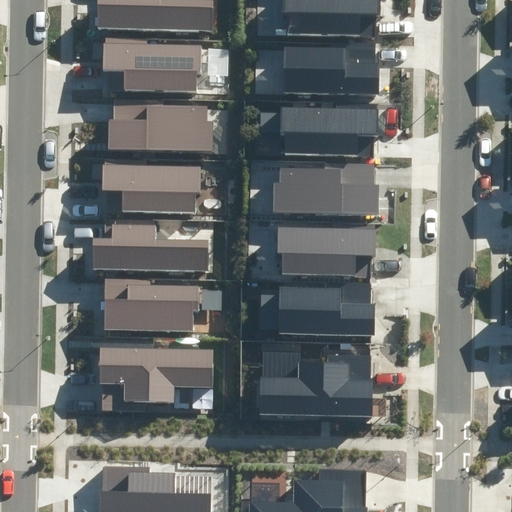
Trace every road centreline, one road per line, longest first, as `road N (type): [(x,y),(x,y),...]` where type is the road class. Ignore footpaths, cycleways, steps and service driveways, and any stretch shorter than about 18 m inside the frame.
road 1 (residential): [(450,511),(459,0)]
road 2 (residential): [(21,0),(16,511)]
